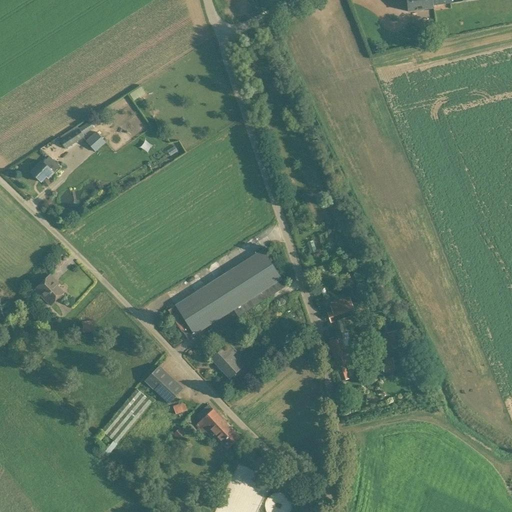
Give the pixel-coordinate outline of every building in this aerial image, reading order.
[(472,0),(473,0),(406,0),(408,12),(433,8),(433,6),(472,1),(472,0)] [(142,86),(130,93),(134,100),(146,93),(142,86)] [(93,128),(89,122),(79,128),(84,135),(94,129),(93,128)] [(84,138),(78,128),(59,140),(65,149),(84,138)] [(95,152),(106,142),(96,132),(86,142),(95,152)] [(49,156),(43,163),(42,161),(31,173),(41,182),(46,177),(48,179),(60,167),(49,156)] [(340,215),(337,207),(333,199),(327,202),(331,210),(330,211),(334,218),(340,215)] [(263,250),(236,267),(225,274),(175,306),(168,310),(182,332),(183,332),(188,339),(234,310),(238,317),(248,311),(286,286),(263,250)] [(312,275),(324,269),(323,265),(310,270),(312,275)] [(50,306),(64,293),(54,283),(56,281),(50,275),(34,290),(50,306)] [(385,293),(382,295),(380,295),(385,307),(393,303),(388,292),(385,293)] [(343,318),(355,314),(349,296),(329,303),(335,321),(336,321),(343,318)] [(338,368),(340,374),(342,381),(349,379),(347,372),(344,366),(350,364),(349,359),(360,355),(357,346),(353,348),(343,318),(336,321),(342,337),(335,339),(335,337),(329,339),(330,341),(329,342),(335,360),(332,361),(334,368),(337,367),(337,368),(338,368)] [(95,330),(95,320),(83,321),(84,331),(95,330)] [(403,345),(398,330),(387,334),(392,349),(403,345)] [(227,345),(212,359),(229,378),(242,367),(232,356),(234,353),(227,345)] [(281,355),(285,360),(291,355),(287,350),(281,355)] [(392,358),(385,359),(387,372),(394,371),(392,358)] [(183,389),(159,366),(145,381),(169,404),(183,389)] [(116,443),(151,402),(137,390),(102,431),(116,443)] [(176,414),(187,411),(184,403),(173,407),(176,414)] [(214,409),(213,410),(209,404),(197,415),(201,420),(195,425),(203,433),(205,431),(211,438),(214,434),(227,448),(239,437),(214,409)] [(180,428),(173,435),(178,439),(185,432),(180,428)] [(308,463),(311,467),(317,462),(313,458),(308,463)]
